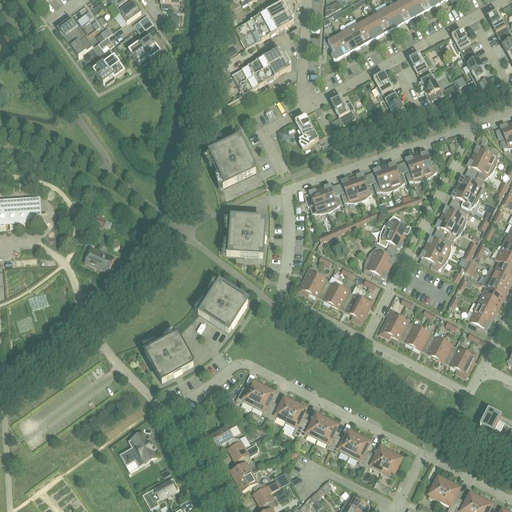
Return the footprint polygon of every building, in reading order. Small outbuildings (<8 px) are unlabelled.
[(120,0),(112,6),(119,16),(134,5),(129,0),(120,0)] [(408,0),(398,6),(408,23),(418,18),(408,0)] [(420,0),(408,0),(418,18),(428,12),(420,0)] [(433,0),(420,0),(428,12),(438,7),(433,0)] [(127,26),(141,15),(134,5),(119,16),(127,26)] [(283,5),(266,14),(272,24),(291,14),(288,9),(286,10),(283,5)] [(398,6),(388,11),(398,28),(408,23),(398,6)] [(388,11),(378,17),(388,34),(398,28),(388,11)] [(266,14),(251,23),(256,33),(272,24),(266,14)] [(293,19),(291,14),(272,24),(277,34),(294,25),(291,20),(293,19)] [(498,14),(487,20),(498,40),(509,34),(506,29),(508,28),(504,20),(502,21),(498,14)] [(378,17),(368,22),(378,39),(388,34),(378,17)] [(69,20),(64,24),(65,25),(57,31),(64,41),(81,28),(77,22),(74,24),(71,20),(70,21),(69,19),(69,20)] [(368,22),(358,27),(368,45),(378,39),(368,22)] [(251,23),(234,32),(245,52),(262,43),(256,33),(251,23)] [(133,28),(137,32),(142,28),(139,24),(133,28)] [(262,43),(277,34),(272,24),(256,33),(262,43)] [(358,27),(348,33),(358,50),(368,45),(358,27)] [(64,41),(71,51),(86,40),(83,37),(86,35),(82,29),(81,28),(64,41)] [(142,28),(137,32),(140,37),(145,33),(142,28)] [(348,33),(338,38),(348,56),(358,50),(348,33)] [(462,33),(451,39),(455,46),(454,47),(458,55),(460,54),(463,60),(474,54),(462,33)] [(498,40),(510,62),(511,61),(511,39),(509,34),(498,40)] [(328,44),(334,55),(333,56),(332,57),(332,58),(332,59),(332,60),(333,60),(333,61),(334,62),(335,62),(336,62),(337,61),(348,56),(338,38),(328,44)] [(96,55),(111,44),(108,39),(105,41),(106,42),(93,51),(96,55)] [(147,39),(138,45),(151,61),(161,54),(150,39),(148,41),(147,39)] [(93,50),(86,40),(71,51),(79,61),(93,50)] [(111,44),(96,55),(100,59),(105,55),(102,51),(111,44)] [(138,45),(128,52),(139,67),(141,65),(142,67),(151,61),(138,45)] [(229,60),(238,55),(234,49),(225,54),(229,60)] [(280,51),(264,60),(269,70),(288,60),(285,55),(283,57),(280,51)] [(486,76),(474,54),(463,60),(470,74),(468,75),(473,83),(486,76)] [(235,65),(244,61),(241,56),(233,61),(235,65)] [(420,56),(409,62),(420,83),(433,76),(431,76),(428,71),(430,70),(429,70),(433,68),(427,57),(422,60),(420,56)] [(111,58),(103,64),(115,81),(125,73),(114,59),(112,60),(111,58)] [(264,60),(248,69),(253,79),(269,70),(264,60)] [(291,65),(288,60),(269,70),(275,80),(291,71),(288,66),(291,65)] [(103,64),(93,72),(103,86),(105,85),(107,87),(115,81),(103,64)] [(243,98),(258,89),(259,89),(253,79),(248,69),(232,78),(243,98)] [(259,89),(275,80),(269,70),(253,79),(259,89)] [(384,76),(373,82),(377,89),(375,90),(380,98),(377,99),(380,105),(383,103),(383,104),(396,97),(384,76)] [(437,84),(433,76),(420,83),(431,103),(442,97),(435,84),(437,84)] [(494,90),(486,76),(473,83),(477,90),(479,89),(483,96),(494,90)] [(460,92),(459,92),(453,96),(449,98),(452,103),(463,97),(460,92)] [(407,117),(396,97),(383,104),(387,111),(389,110),(392,117),(388,119),(391,125),(407,117)] [(342,99),(330,105),(343,128),(356,121),(352,113),(355,112),(350,104),(345,106),(342,99)] [(218,103),(221,108),(226,105),(223,100),(218,103)] [(372,101),(366,104),(369,110),(375,107),(372,101)] [(318,142),(306,118),(295,124),(299,132),(297,133),(301,140),(298,142),(303,150),(318,142)] [(506,151),(509,151),(511,150),(511,129),(511,126),(501,130),(505,142),(500,144),(504,153),(503,151),(506,151)] [(486,127),(477,131),(482,141),(490,137),(486,127)] [(285,130),(278,135),(282,142),(290,138),(285,130)] [(347,135),(340,139),(343,144),(350,140),(347,135)] [(240,143),(216,154),(208,158),(214,170),(213,170),(217,179),(218,179),(224,190),(256,175),(246,155),(240,143)] [(477,150),(473,160),(494,171),(495,170),(496,168),(496,167),(497,165),(497,164),(497,162),(498,158),(498,156),(500,157),(500,156),(491,151),(489,156),(477,150)] [(426,155),(416,159),(424,182),(426,181),(427,181),(430,179),(432,178),(435,175),(437,174),(438,176),(439,175),(435,166),(431,167),(426,155)] [(411,183),(415,184),(418,183),(419,183),(422,183),(424,182),(416,159),(406,162),(410,174),(405,176),(409,186),(409,185),(409,183),(411,183)] [(486,181),(489,179),(490,178),(491,176),(492,175),(492,174),(493,173),(494,171),(473,160),(468,169),(479,175),(477,180),(486,184),(484,183),(486,181)] [(394,166),(384,170),(392,193),(395,192),(398,190),(400,189),(403,186),(405,185),(406,187),(406,186),(403,177),(398,178),(394,166)] [(379,194),(383,194),(385,194),(387,194),(390,194),(392,193),(384,170),(374,173),(378,185),(373,187),(377,197),(377,196),(377,194),(379,194)] [(362,177),(352,181),(360,204),(363,203),(364,202),(365,201),(366,201),(368,199),(371,197),(373,196),(374,198),(374,197),(371,188),(366,189),(362,177)] [(462,180),(457,190),(479,201),(479,200),(480,198),(481,197),(481,196),(481,194),(482,193),(482,188),(483,186),(484,187),(485,186),(475,182),(473,186),(462,180)] [(347,205),(350,205),(352,205),(355,205),(356,205),(358,205),(360,204),(352,181),(342,184),(346,196),(341,198),(344,208),(345,207),(344,205),(347,205)] [(499,192),(503,195),(504,195),(508,187),(503,184),(499,192)] [(330,188),(320,192),(328,215),(329,214),(330,214),(333,212),(336,211),(339,208),(341,207),(341,209),(342,208),(339,199),(334,200),(330,188)] [(470,211),(473,209),(474,208),(475,207),(476,205),(477,204),(478,203),(479,201),(457,190),(452,199),(463,205),(461,210),(470,214),(471,214),(469,213),(470,211)] [(314,216),(318,216),(321,216),(323,216),(326,215),(328,215),(320,192),(310,195),(314,207),(309,209),(312,219),(313,218),(312,216),(314,216)] [(504,195),(503,195),(499,192),(495,200),(500,203),(504,195)] [(413,207),(422,204),(420,199),(412,202),(413,207)] [(7,202),(0,202),(0,223),(27,221),(26,217),(30,217),(36,217),(39,216),(42,216),(46,215),(40,216),(37,216),(36,201),(7,203),(7,202)] [(509,204),(504,201),(502,206),(511,211),(511,210),(511,205),(509,204)] [(397,213),(395,208),(386,211),(388,216),(397,213)] [(446,210),(441,220),(463,231),(464,230),(464,229),(465,227),(465,226),(466,224),(466,223),(466,218),(467,216),(469,217),(469,216),(460,212),(458,216),(446,210)] [(483,222),(488,225),(493,217),(487,214),(483,222)] [(391,220),(388,223),(387,224),(386,225),(385,226),(384,227),(384,229),(383,231),(404,242),(409,232),(398,226),(400,222),(391,217),(391,218),(393,219),(391,220)] [(93,226),(103,230),(104,227),(108,229),(110,224),(96,218),(93,226)] [(361,227),(370,224),(367,219),(359,222),(361,227)] [(454,241),(457,239),(458,238),(460,236),(461,234),(462,233),(463,231),(441,220),(436,229),(448,235),(445,240),(455,245),(455,244),(453,243),(454,241)] [(227,258),(236,259),(263,261),(265,225),(230,222),(229,235),(228,235),(227,245),(228,245),(227,258)] [(353,231),(361,227),(359,222),(351,226),(353,231)] [(488,225),(483,222),(479,230),(484,233),(488,225)] [(351,226),(343,229),(345,234),(353,231),(351,226)] [(343,229),(335,233),(337,238),(345,234),(343,229)] [(400,251),(404,242),(383,231),(382,232),(381,233),(381,235),(380,236),(380,238),(380,240),(379,244),(379,246),(377,245),(386,250),(388,246),(400,251)] [(335,233),(326,236),(329,241),(337,238),(335,233)] [(318,240),(320,245),(329,241),(326,236),(318,240)] [(431,241),(426,250),(448,261),(448,260),(449,259),(449,257),(450,256),(450,254),(450,253),(451,249),(451,246),(453,247),(444,242),(442,246),(431,241)] [(468,253),(473,255),(477,247),(472,244),(468,253)] [(511,248),(504,245),(500,253),(511,259),(511,248)] [(376,251),(373,253),(372,254),(370,256),(369,258),(368,259),(367,261),(389,272),(394,263),(382,257),(385,252),(375,247),(375,248),(377,249),(376,251)] [(91,250),(85,265),(108,274),(114,260),(91,250)] [(439,272),(442,269),(444,267),(445,266),(446,265),(446,263),(448,261),(426,250),(421,260),(432,266),(430,270),(439,275),(439,274),(437,273),(439,272)] [(473,255),(468,253),(464,261),(469,263),(473,255)] [(500,263),(500,264),(511,270),(511,259),(500,253),(496,261),(500,263)] [(361,276),(370,280),(373,276),(384,282),(389,272),(367,261),(366,262),(366,264),(365,265),(365,266),(364,268),(364,270),(364,274),(363,276),(361,275),(361,276)] [(492,269),(491,270),(511,281),(511,270),(500,264),(496,271),(492,269)] [(472,270),(471,271),(466,268),(464,273),(472,278),(475,272),(472,270)] [(298,294),(307,299),(319,275),(310,270),(298,294)] [(511,281),(491,270),(487,279),(509,290),(511,283),(511,281)] [(309,296),(320,301),(329,284),(318,278),(320,275),(319,275),(307,299),(308,299),(309,296)] [(456,275),(452,283),(457,285),(461,277),(456,275)] [(487,289),(504,299),(509,290),(487,279),(483,287),(487,289)] [(320,301),(331,307),(340,289),(329,284),(320,301)] [(229,336),(248,305),(218,286),(211,297),(210,297),(205,305),(205,306),(198,316),(229,336)] [(331,307),(342,313),(351,295),(340,289),(331,307)] [(487,289),(482,298),(500,307),(504,299),(487,289)] [(353,318),(351,321),(352,322),(364,298),(363,298),(362,301),(351,295),(342,313),(353,318)] [(373,303),(364,298),(352,322),(361,326),(373,303)] [(482,298),(478,307),(496,316),(500,307),(482,298)] [(478,307),(473,315),(491,324),(496,316),(478,307)] [(380,336),(389,341),(401,317),(392,313),(380,336)] [(487,333),(491,324),(473,315),(469,324),(487,333)] [(391,338),(401,344),(411,326),(400,321),(402,318),(401,317),(389,341),(391,338)] [(401,344),(413,350),(422,332),(411,326),(401,344)] [(413,350),(424,355),(433,338),(422,332),(413,350)] [(145,355),(148,361),(162,386),(193,369),(176,337),(165,344),(164,343),(156,348),(145,355)] [(424,355),(435,361),(444,343),(433,338),(424,355)] [(435,361),(446,367),(455,349),(444,343),(435,361)] [(466,355),(455,349),(446,367),(457,372),(455,375),(456,376),(468,352),(467,352),(466,355)] [(477,357),(468,352),(456,376),(465,380),(477,357)] [(242,391),(236,403),(242,406),(243,404),(253,409),(263,389),(262,388),(260,387),(259,387),(257,387),(252,385),(248,394),(242,391)] [(262,417),(268,419),(274,407),(268,405),(273,395),(268,393),(268,392),(266,390),(265,390),(264,389),(263,389),(253,409),(263,414),(262,417)] [(280,410),(274,407),(268,419),(274,422),(276,418),(286,423),(284,425),(285,426),(295,405),(294,405),(292,404),(291,404),(289,404),(284,401),(280,410)] [(293,436),(298,439),(306,424),(300,421),(305,412),(300,409),(299,408),(298,407),(296,406),(295,405),(285,426),(295,431),(293,436)] [(493,435),(500,421),(497,419),(498,416),(490,412),(489,414),(487,413),(479,428),(493,435)] [(312,427),(306,424),(298,439),(299,439),(300,436),(305,439),(307,437),(317,442),(327,422),(325,421),(324,420),(322,420),(321,420),(316,417),(312,427)] [(326,449),(331,452),(332,452),(338,440),(332,437),(337,428),(332,426),(332,425),(331,424),(330,423),(328,422),(327,422),(317,442),(327,447),(326,449)] [(230,450),(233,457),(245,450),(240,441),(234,439),(233,440),(226,428),(220,432),(221,433),(211,439),(211,438),(207,439),(214,452),(218,450),(217,449),(227,444),(230,450)] [(344,443),(338,440),(332,452),(331,452),(332,452),(330,455),(336,458),(339,453),(349,459),(359,438),(357,437),(356,437),(354,437),(353,437),(348,434),(344,443)] [(132,450),(119,457),(126,468),(135,463),(139,469),(156,460),(153,453),(156,451),(150,440),(147,442),(143,435),(128,444),(132,450)] [(358,466),(364,469),(370,457),(364,454),(369,445),(364,442),(364,441),(363,441),(362,440),(360,439),(359,438),(349,459),(359,464),(358,466)] [(256,446),(246,452),(245,450),(233,457),(237,463),(241,469),(231,474),(230,473),(227,475),(233,486),(253,475),(248,466),(250,460),(258,455),(259,451),(256,446)] [(376,460),(370,457),(364,469),(369,472),(371,470),(381,475),(391,455),(390,454),(388,453),(386,453),(385,453),(380,450),(376,460)] [(294,452),(288,459),(293,463),(299,455),(294,452)] [(401,461),(396,459),(395,457),(394,456),(392,455),(391,455),(381,475),(391,480),(401,461)] [(255,496),(258,502),(270,496),(265,486),(259,485),(253,475),(233,486),(240,497),(243,496),(242,495),(252,489),(255,496)] [(443,483),(438,480),(428,499),(439,505),(449,484),(447,483),(446,483),(445,483),(443,483)] [(173,481),(142,498),(150,511),(151,511),(159,508),(157,504),(179,492),(173,481)] [(373,490),(385,496),(388,490),(376,484),(373,490)] [(439,505),(440,503),(450,508),(447,511),(455,511),(460,503),(454,500),(459,491),(454,488),(453,488),(453,487),(452,486),(451,485),(450,485),(449,484),(439,505)] [(273,511),(274,511),(275,505),(270,496),(258,502),(262,509),(262,508),(264,511),(273,511)] [(355,498),(354,500),(350,497),(344,506),(353,511),(367,511),(369,509),(361,504),(362,502),(355,498)] [(465,506),(460,503),(455,511),(475,511),(481,501),(479,500),(478,500),(477,499),(475,499),(470,497),(465,506)] [(488,511),(491,507),(486,505),(485,504),(484,503),(483,502),(481,501),(475,511),(488,511)]
